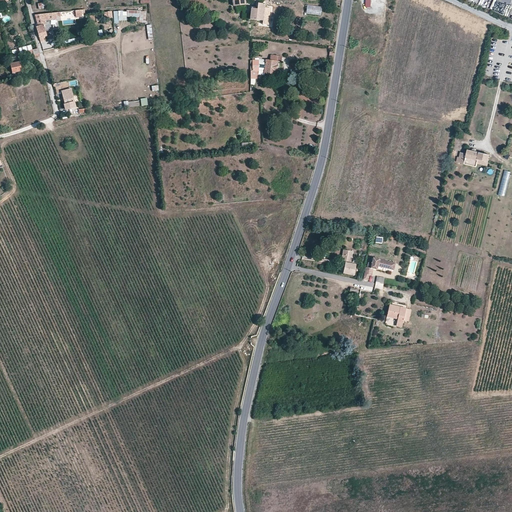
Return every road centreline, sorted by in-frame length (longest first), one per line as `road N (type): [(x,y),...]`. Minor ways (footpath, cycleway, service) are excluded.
road 1 (secondary): [(348,0),(322,160),(249,400),(239,511)]
road 2 (track): [(122,86),(117,39),(42,55)]
